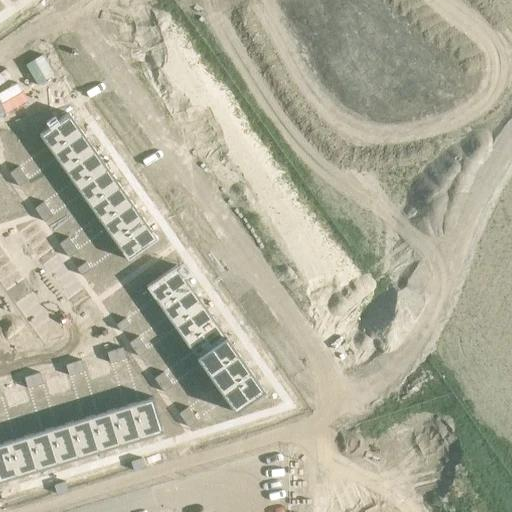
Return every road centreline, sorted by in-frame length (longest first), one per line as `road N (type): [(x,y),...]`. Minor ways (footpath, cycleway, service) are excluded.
road 1 (residential): [(65,0),(348,401)]
road 2 (residential): [(348,401),(416,333),(466,211),(511,137)]
road 3 (residential): [(348,401),(304,427),(66,511)]
